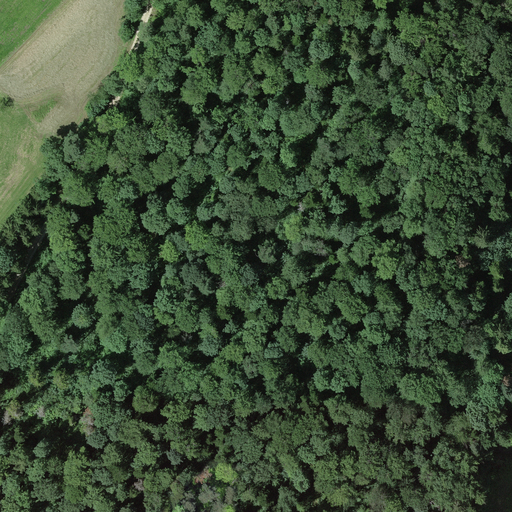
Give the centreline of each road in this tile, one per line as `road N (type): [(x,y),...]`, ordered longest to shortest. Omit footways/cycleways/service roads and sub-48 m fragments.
road 1 (track): [(308,511),(328,427),(360,369),(367,326),(357,169),(382,112),(399,0)]
road 2 (track): [(0,313),(99,134),(150,0)]
